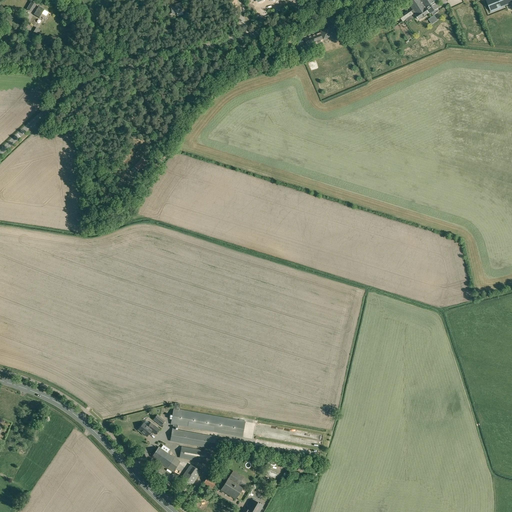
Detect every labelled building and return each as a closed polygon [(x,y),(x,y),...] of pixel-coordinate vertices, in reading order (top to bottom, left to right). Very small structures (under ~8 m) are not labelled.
[(404,20),(405,20),(407,18),(409,16),(410,16),(413,14),(412,14),(414,12),(415,12),(416,15),(419,20),(428,13),(429,13),(425,7),(420,0),(412,0),(409,2),(408,3),(413,11),(411,12),(409,9),(406,11),(406,12),(404,13),(399,16),(402,20),(403,21),(404,20)] [(434,0),(420,0),(425,7),(427,6),(431,13),(432,12),(433,13),(438,10),(437,9),(438,8),(434,2),(435,1),(434,0)] [(489,0),(490,4),(489,4),(490,7),(492,7),(493,10),(503,6),(502,4),(504,3),(504,4),(511,1),(511,0),(489,0)] [(31,2),(27,9),(30,11),(33,7),(34,8),(36,5),(31,2)] [(172,14),(182,12),(181,5),(180,6),(180,3),(174,4),(175,7),(171,8),(172,12),(172,14)] [(37,9),(34,14),(39,18),(41,19),(42,19),(43,19),(45,20),(49,13),(43,9),(41,12),(37,9)] [(340,37),(335,24),(329,26),(330,29),(329,30),(329,28),(322,31),(323,33),(321,34),(320,33),(305,38),(307,44),(323,39),(322,38),(324,37),(324,38),(331,35),(332,34),(334,40),(340,37)] [(158,149),(154,154),(158,158),(163,153),(158,149)] [(144,171),(140,168),(142,166),(145,168),(149,165),(142,158),(134,167),(138,170),(142,174),(144,171)] [(177,428),(178,425),(242,438),(245,422),(179,410),(180,404),(175,403),(174,409),(173,409),(171,424),(173,425),(170,441),(213,449),(215,437),(175,430),(175,428),(177,428)] [(165,421),(157,415),(154,419),(161,425),(165,421)] [(151,423),(148,427),(144,423),(138,430),(147,436),(151,431),(155,434),(159,429),(154,425),(151,423)] [(173,472),(180,462),(159,447),(152,457),(173,472)] [(205,463),(207,452),(181,447),(179,458),(205,463)] [(201,472),(190,464),(180,480),(191,488),(201,472)] [(158,469),(153,475),(161,482),(164,484),(170,477),(172,475),(160,466),(158,469)] [(280,472),(267,467),(265,472),(278,476),(280,472)] [(236,499),(247,480),(233,471),(221,490),(236,499)] [(213,488),(216,482),(207,477),(204,483),(213,488)] [(259,511),(263,506),(252,500),(246,509),(244,508),(242,511),(259,511)]
